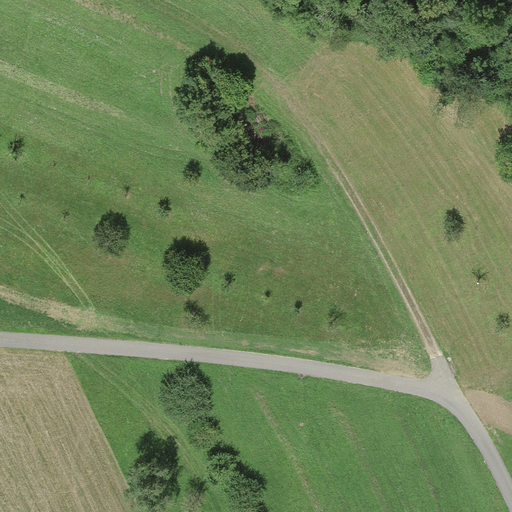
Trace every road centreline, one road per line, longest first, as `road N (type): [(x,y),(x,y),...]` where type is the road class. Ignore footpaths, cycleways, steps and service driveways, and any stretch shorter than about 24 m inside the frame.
road 1 (unclassified): [(0,338),(180,351),(420,386),(466,412),(511,495)]
road 2 (track): [(133,0),(244,52),(321,145),(360,207),(450,397)]
